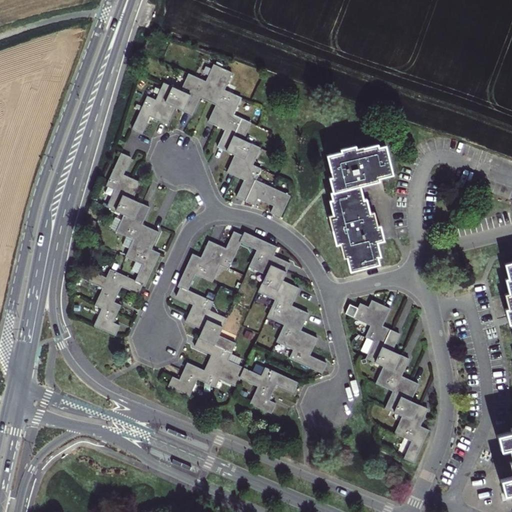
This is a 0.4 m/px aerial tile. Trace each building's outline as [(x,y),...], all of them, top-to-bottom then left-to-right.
[(147,96),(132,129),(142,133),(150,116),(167,124),(175,107),(192,115),(200,97),(216,105),(208,122),(226,130),(218,147),(235,155),(227,172),(245,180),(237,197),(255,205),(258,198),(274,205),(271,212),(281,217),(290,196),(256,180),(261,169),(253,165),(260,148),(243,140),(251,123),(234,115),(241,98),(224,90),(232,73),(214,64),(206,82),(189,74),(181,91),(164,83),(156,100),(147,96)] [(374,212),(369,213),(366,199),(363,199),(360,185),(378,180),(378,177),(393,173),(385,145),(378,146),(377,144),(363,147),(363,146),(356,148),(355,146),(341,149),(341,151),(327,155),(332,176),(329,177),(333,191),(331,192),(333,199),(329,200),(333,214),(329,215),(336,244),(340,243),(344,257),(347,256),(350,271),(379,264),(377,256),(380,255),(376,241),(383,240),(380,225),(377,226),(374,212)] [(124,214),(117,231),(134,239),(126,256),(143,264),(135,280),(110,269),(106,278),(89,270),(85,279),(103,287),(96,304),(103,307),(94,325),(115,335),(120,325),(113,323),(121,305),(114,302),(122,285),(138,293),(142,284),(145,285),(159,253),(151,249),(159,232),(142,224),(150,207),(132,199),(140,182),(123,175),(131,157),(121,153),(107,185),(115,189),(107,206),(124,214)] [(209,310),(213,302),(188,290),(195,274),(212,282),(220,265),(228,268),(240,242),(257,249),(250,266),(267,274),(259,292),(275,299),(268,317),(285,324),(277,341),(294,349),(290,358),(322,373),(327,363),(310,355),(317,338),(300,331),(308,313),(291,305),(299,288),(282,281),(290,263),(273,256),(277,247),(245,233),(243,236),(234,232),(226,249),(209,241),(201,258),(193,254),(178,286),(180,287),(176,296),(194,304),(186,321),(202,329),(195,346),(212,354),(205,370),(188,362),(180,380),(173,377),(168,386),(190,396),(197,379),(216,387),(219,378),(236,386),(240,378),(258,386),(250,403),(271,413),(276,403),(269,400),(276,383),(293,391),(298,382),(265,367),(261,376),(228,360),(235,343),(218,336),(226,318),(209,310)] [(511,261),(505,263),(508,278),(506,279),(509,293),(505,293),(508,308),(506,308),(510,323),(511,322),(511,427),(511,428),(511,431),(498,435),(501,449),(509,447),(511,457),(511,460),(510,461),(511,468),(511,476),(501,479),(505,494),(511,491),(511,261)] [(371,325),(366,337),(374,341),(366,358),(384,366),(376,383),(393,391),(386,408),(402,415),(395,433),(412,441),(404,458),(414,462),(428,430),(420,426),(428,408),(411,401),(418,384),(402,376),(409,359),(392,351),(399,334),(382,326),(390,309),(372,300),(369,307),(361,303),(358,308),(354,317),(371,325)] [(354,317),(358,308),(350,304),(346,314),(354,317)] [(170,427),(169,431),(187,439),(189,435),(170,427)] [(176,458),(174,461),(193,470),(194,466),(176,458)]
